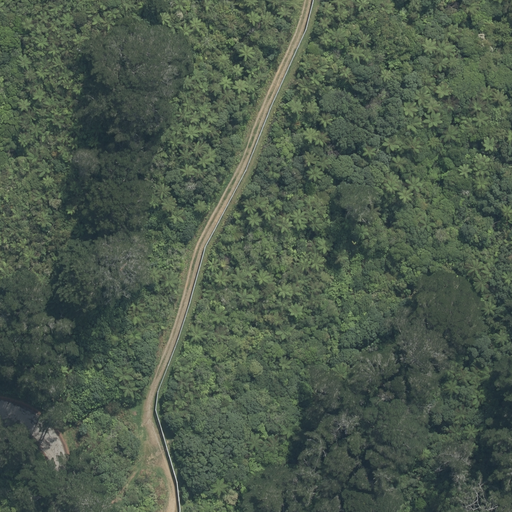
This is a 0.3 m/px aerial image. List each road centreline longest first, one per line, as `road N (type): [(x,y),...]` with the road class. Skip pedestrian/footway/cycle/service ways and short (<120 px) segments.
road 1 (track): [(170,436),(260,335),(332,184),(378,143),(465,0)]
road 2 (unclassified): [(56,511),(56,462),(39,434),(0,409)]
